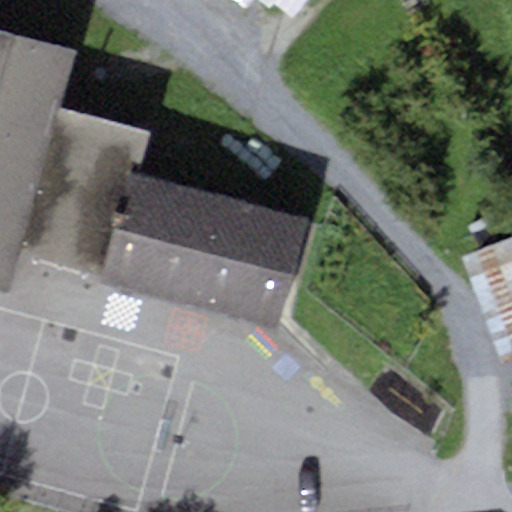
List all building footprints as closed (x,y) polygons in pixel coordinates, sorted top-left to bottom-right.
[(213,0),(242,23),(260,0),(213,0)] [(73,65),(0,45),(0,301),(8,303),(19,265),(58,121),(73,65)] [(106,288),(135,186),(146,143),(58,121),(19,265),(106,288)] [(311,235),(135,186),(106,288),(283,338),(311,235)] [(511,244),(467,259),(494,344),(511,338),(511,244)]
